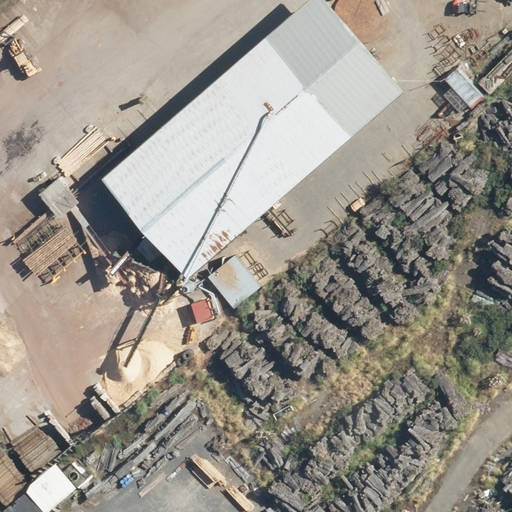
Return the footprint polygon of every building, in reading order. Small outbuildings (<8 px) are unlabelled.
[(331,0),(300,0),(103,173),(129,202),(191,272),(406,84),(331,0)] [(78,200),(58,175),(38,192),(59,216),(78,200)] [(183,307),(188,326),(229,316),(225,298),(183,307)] [(56,511),(84,487),(65,466),(36,492),(53,511),(56,511)] [(47,511),(30,494),(10,511),(47,511)]
